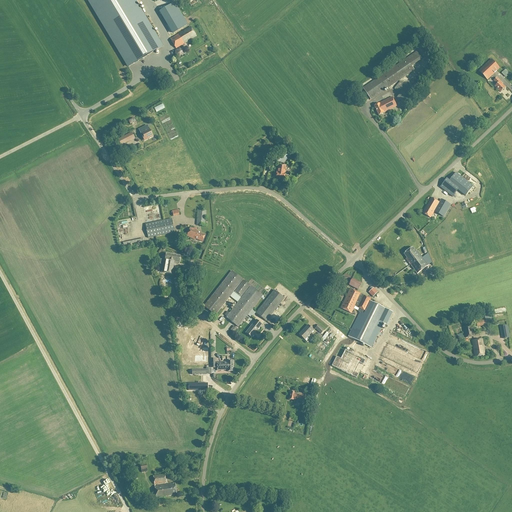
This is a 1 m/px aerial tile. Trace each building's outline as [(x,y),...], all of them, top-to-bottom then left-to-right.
[(128,67),(162,47),(133,0),(88,0),(128,67)] [(168,7),(160,12),(173,33),(186,25),(181,16),(174,3),(168,7)] [(191,27),(170,39),(176,49),(196,36),(191,27)] [(422,60),(417,52),(363,89),(370,100),(414,70),(412,67),(422,60)] [(491,60),(479,71),(487,80),(499,68),(491,60)] [(495,86),(500,93),(505,88),(501,84),(502,84),(496,78),(494,81),(497,84),(495,86)] [(400,93),(396,98),(404,104),(409,97),(404,94),(408,88),(400,81),(394,89),(400,93)] [(379,104),(374,106),(378,116),(384,113),(397,106),(392,97),(379,104)] [(131,126),(142,120),(140,116),(129,121),(131,126)] [(141,134),(142,137),(143,137),(145,141),(153,137),(147,126),(141,130),(142,133),(141,134)] [(130,141),(127,135),(118,140),(121,146),(130,141)] [(275,160),(278,164),(281,162),(282,164),(291,157),(286,150),(283,152),(284,153),(275,160)] [(276,172),(275,179),(284,181),(285,174),(283,173),(283,171),(285,171),(286,167),(277,165),(277,170),(278,170),(278,173),(276,172)] [(455,173),(451,179),(449,181),(447,179),(446,180),(440,187),(447,193),(452,197),(458,190),(466,196),(473,187),(456,173),(455,173)] [(439,203),(431,198),(422,214),(430,218),(434,212),(444,217),(451,205),(441,200),(439,203)] [(198,210),(196,225),(204,226),(206,211),(198,210)] [(171,219),(145,225),(148,238),(174,233),(171,219)] [(190,228),(186,236),(195,240),(195,239),(202,242),(205,235),(198,232),(198,231),(190,228)] [(414,264),(422,258),(417,251),(415,252),(412,248),(403,254),(407,259),(405,259),(410,266),(414,263),(414,264)] [(160,260),(160,264),(162,265),(161,270),(162,271),(161,273),(171,275),(174,262),(179,263),(180,256),(166,254),(166,255),(162,254),(161,259),(162,259),(161,260),(160,260)] [(414,263),(410,266),(417,274),(428,266),(422,258),(414,264),(414,263)] [(238,327),(263,296),(251,287),(241,298),(250,286),(243,280),(234,293),(233,292),(242,280),(231,271),(203,307),(215,316),(230,297),(238,303),(229,313),(227,312),(224,315),(226,317),(226,318),(238,327)] [(361,283),(352,279),(349,286),(358,291),(361,283)] [(372,300),(364,296),(350,289),(341,309),(351,314),(355,306),(359,309),(358,311),(359,314),(348,337),(371,348),(389,311),(371,302),(372,300)] [(368,294),(373,298),(378,293),(373,289),(368,294)] [(256,313),(266,321),(284,298),(274,290),(256,313)] [(262,325),(256,320),(245,333),(251,338),(262,325)] [(308,325),(299,335),(305,340),(314,331),(308,325)] [(318,325),(315,329),(321,334),(324,331),(318,325)] [(464,328),(466,339),(467,339),(474,338),(472,327),(464,328)] [(189,337),(188,337),(188,342),(189,342),(189,345),(197,345),(197,333),(189,333),(189,337)] [(482,339),(472,341),(475,357),(485,355),(482,339)] [(358,375),(367,357),(347,347),(343,356),(338,354),(334,363),(358,375)] [(211,368),(217,368),(217,371),(227,371),(227,372),(233,372),(232,361),(227,361),(227,362),(215,363),(215,359),(211,359),(211,363),(211,368)] [(375,384),(380,386),(382,383),(382,382),(385,377),(380,375),(375,384)] [(290,391),(289,400),(293,400),(308,403),(309,395),(295,392),(290,391)] [(165,474),(153,476),(154,485),(166,483),(165,474)] [(92,490),(96,497),(103,493),(101,489),(100,490),(97,483),(91,486),(93,489),(92,490)] [(154,487),(156,498),(176,495),(175,484),(154,487)]
